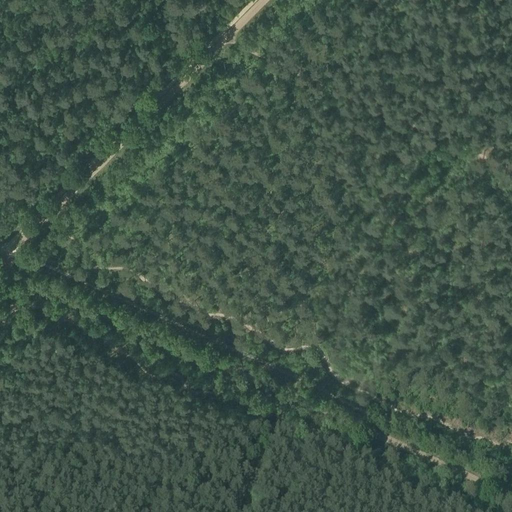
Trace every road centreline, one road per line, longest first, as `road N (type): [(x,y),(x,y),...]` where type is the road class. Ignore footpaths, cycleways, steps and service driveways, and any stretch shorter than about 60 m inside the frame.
road 1 (track): [(0,269),(511,498)]
road 2 (track): [(0,264),(230,39)]
